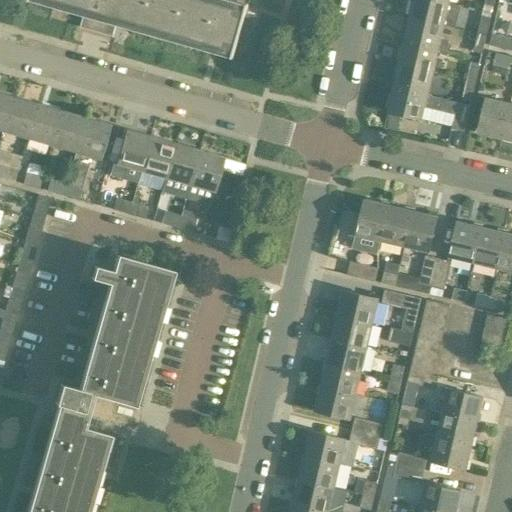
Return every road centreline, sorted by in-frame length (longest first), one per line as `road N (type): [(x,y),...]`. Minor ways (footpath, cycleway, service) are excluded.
road 1 (residential): [(239,511),(327,145)]
road 2 (residential): [(327,145),(0,51)]
road 3 (residential): [(511,187),(327,145)]
road 4 (residential): [(327,145),(362,0)]
